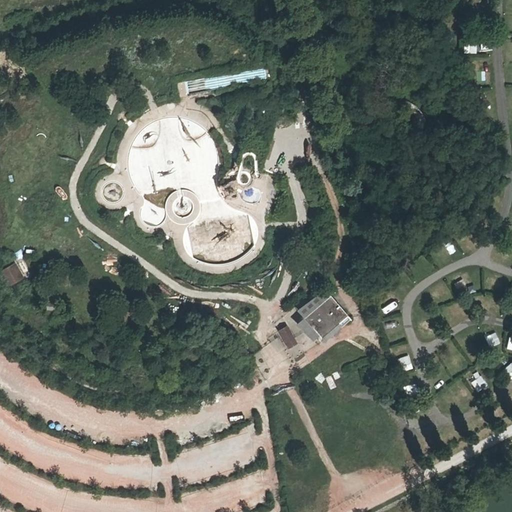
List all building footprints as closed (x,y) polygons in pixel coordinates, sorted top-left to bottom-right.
[(482,51),(482,39),(468,39),(468,50),(482,51)] [(475,72),(488,71),(488,58),(474,58),(475,72)] [(264,158),(268,159),(274,142),(270,140),(264,158)] [(440,248),(446,259),(457,252),(450,242),(440,248)] [(22,277),(14,263),(0,272),(8,285),(22,277)] [(470,287),(466,278),(456,282),(460,292),(470,287)] [(325,293),(298,313),(302,319),(329,296),(325,293)] [(302,319),(313,332),(341,310),(329,296),(302,319)] [(387,313),(398,310),(395,298),(384,301),(387,313)] [(330,329),(336,324),(340,328),(349,321),(341,310),(313,332),(317,336),(318,337),(329,327),(330,329)] [(432,330),(437,322),(431,318),(426,327),(432,330)] [(313,332),(302,319),(297,324),(309,335),(313,332)] [(388,326),(390,339),(404,337),(403,324),(388,326)] [(288,331),(281,335),(288,348),(295,344),(288,331)] [(451,359),(456,368),(466,363),(461,353),(451,359)] [(404,394),(416,393),(414,383),(403,384),(404,394)] [(450,389),(454,401),(465,397),(461,386),(450,389)] [(450,427),(440,432),(445,443),(456,438),(450,427)] [(424,453),(430,451),(423,437),(417,440),(424,453)]
